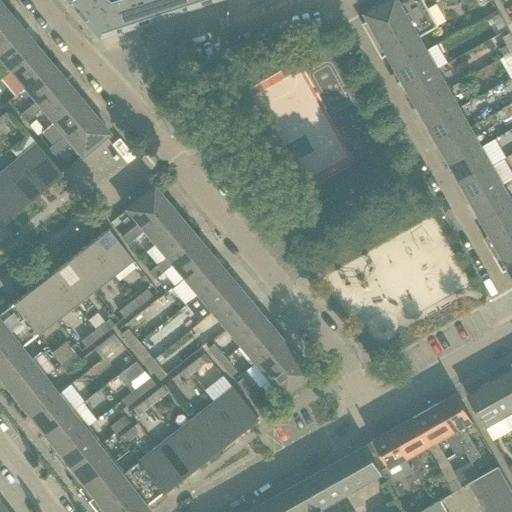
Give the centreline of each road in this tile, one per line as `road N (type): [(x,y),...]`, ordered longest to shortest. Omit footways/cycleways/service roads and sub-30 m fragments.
road 1 (residential): [(373,412),(352,372),(157,140)]
road 2 (residential): [(345,0),(511,301)]
road 3 (residential): [(91,63),(299,0)]
road 4 (residential): [(373,412),(208,511)]
road 5 (residential): [(511,331),(373,412)]
